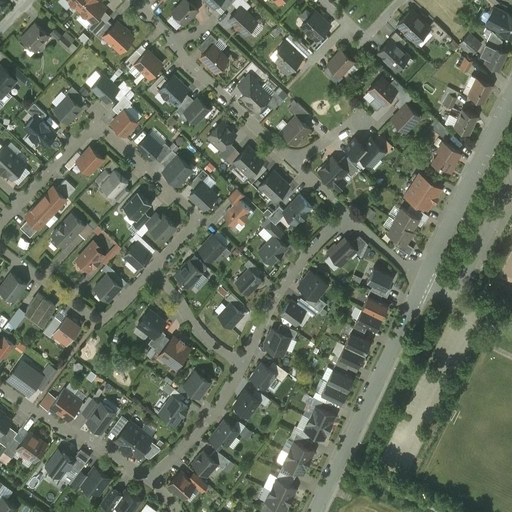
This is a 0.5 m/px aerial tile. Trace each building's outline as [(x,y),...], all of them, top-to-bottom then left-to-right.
[(84,0),(78,7),(92,21),(106,7),(98,0),(84,0)] [(182,0),(172,11),(174,13),(174,15),(180,21),(183,21),(185,22),(198,8),(190,0),(189,0),(182,0)] [(220,0),(218,3),(225,9),(232,2),(233,0),(220,0)] [(246,0),(238,8),(230,18),(235,23),(235,26),(237,28),(240,28),(246,33),(257,21),(246,10),(251,4),(246,0)] [(233,0),(232,2),(238,8),(246,0),(233,0)] [(511,14),(495,6),(491,15),(494,16),(490,24),(511,35),(511,14)] [(429,25),(412,9),(397,24),(415,41),(427,28),(430,26),(429,25)] [(315,10),(302,24),(316,38),(317,39),(324,31),(330,24),(315,10)] [(108,19),(95,32),(101,38),(104,35),(104,34),(113,24),(108,19)] [(113,24),(104,34),(104,35),(121,50),(134,36),(117,20),(113,24)] [(447,32),(434,20),(429,25),(430,26),(427,28),(440,40),(447,32)] [(36,22),(22,37),(20,40),(27,46),(29,44),(35,49),(49,34),(36,22)] [(502,38),(492,29),(486,41),(498,47),(502,39),(502,38)] [(74,39),(66,31),(63,34),(72,42),(74,39)] [(324,31),(317,39),(316,38),(311,44),(316,49),(329,36),(324,31)] [(406,41),(396,31),(390,37),(391,39),(392,38),(401,47),(406,41)] [(211,33),(198,46),(204,53),(213,43),(214,44),(218,40),(211,33)] [(72,42),(63,34),(58,40),(66,48),(72,42)] [(473,35),(467,41),(476,49),(482,43),(473,35)] [(391,39),(378,52),(396,69),(410,55),(401,47),(392,38),(391,39)] [(476,49),(467,41),(465,38),(460,43),(472,54),(476,49)] [(303,56),(286,40),(277,49),(283,54),(276,60),(282,66),(280,68),(286,73),(288,71),(303,56)] [(486,41),(481,53),(487,56),(485,61),(500,68),(508,52),(498,47),(486,41)] [(214,44),(213,43),(204,53),(201,57),(204,60),(204,61),(207,65),(209,64),(216,71),(228,58),(214,44)] [(137,48),(124,61),(131,67),(135,62),(143,54),(137,48)] [(143,54),(135,62),(150,76),(162,63),(156,56),(156,55),(154,54),(153,54),(148,49),(143,54)] [(354,60),(342,49),(328,63),(330,64),(340,75),(341,74),(354,60)] [(465,56),(463,62),(459,60),(456,65),(460,67),(467,71),(473,60),(465,56)] [(10,72),(1,64),(0,64),(0,82),(7,90),(12,85),(12,84),(17,79),(10,72)] [(340,75),(330,64),(324,70),(337,83),(343,76),(341,74),(340,75)] [(24,74),(16,66),(10,72),(17,79),(18,80),(24,74)] [(271,94),(249,72),(238,84),(246,92),(242,96),(257,110),(266,100),(270,96),(270,95),(271,94)] [(162,73),(150,86),(157,92),(160,88),(168,79),(162,73)] [(168,79),(160,88),(175,102),(188,87),(183,82),(184,81),(179,77),(178,78),(174,73),(168,79)] [(24,74),(18,80),(21,83),(27,77),(24,74)] [(104,74),(92,86),(104,98),(109,98),(119,88),(104,74)] [(396,90),(382,76),(369,89),(384,103),(396,90)] [(492,84),(477,76),(469,94),(484,101),(492,84)] [(132,86),(125,80),(123,83),(126,86),(124,87),(128,91),(132,86)] [(86,97),(72,85),(65,93),(67,95),(69,93),(79,103),(86,97)] [(459,91),(448,86),(445,91),(450,93),(457,96),(459,91)] [(271,94),(270,95),(270,96),(266,100),(274,108),(283,98),(275,90),(271,94)] [(408,90),(402,96),(408,101),(414,95),(408,90)] [(67,95),(55,108),(68,120),(73,115),(74,116),(75,116),(78,113),(78,111),(82,106),(79,103),(69,93),(67,95)] [(450,93),(444,103),(451,107),(457,96),(450,93)] [(125,94),(113,107),(120,113),(124,108),(125,109),(132,101),(125,94)] [(190,95),(182,103),(187,108),(195,99),(190,95)] [(187,108),(185,110),(190,116),(190,118),(192,121),(195,120),(197,122),(210,108),(198,96),(195,99),(187,108)] [(47,113),(34,101),(27,109),(34,116),(37,114),(42,119),(47,113)] [(311,113),(297,101),(290,109),(296,115),(296,114),(303,121),(311,113)] [(406,102),(392,117),(406,130),(420,115),(406,102)] [(187,108),(182,103),(177,108),(182,112),(185,110),(187,108)] [(120,113),(112,122),(125,134),(137,121),(125,109),(124,108),(120,113)] [(478,115),(462,108),(454,125),(469,133),(478,115)] [(42,119),(37,114),(34,116),(25,126),(31,132),(30,133),(37,139),(38,139),(45,145),(57,132),(42,119)] [(303,121),(296,114),(296,115),(282,129),(283,130),(282,131),(282,134),(285,137),(288,137),(289,136),(296,143),(310,128),(303,121)] [(437,117),(429,126),(445,137),(449,130),(437,117)] [(223,120),(208,135),(222,148),(230,140),(236,133),(223,120)] [(161,145),(148,134),(138,145),(151,158),(153,155),(162,146),(161,145)] [(371,136),(357,152),(369,163),(376,155),(379,157),(385,150),(386,149),(380,144),(371,136)] [(385,137),(380,144),(386,149),(385,150),(387,151),(393,144),(385,137)] [(461,150),(443,139),(439,146),(431,148),(432,156),(431,159),(441,165),(443,163),(451,168),(457,159),(455,158),(461,150)] [(230,140),(222,148),(218,152),(226,159),(227,158),(236,148),(237,147),(230,140)] [(173,148),(165,141),(161,145),(162,146),(153,155),(160,161),(173,148)] [(0,167),(2,169),(16,154),(6,144),(4,146),(0,149),(0,167)] [(241,153),(234,160),(249,174),(251,173),(261,162),(264,159),(249,145),(241,153)] [(103,158),(90,146),(77,160),(90,172),(103,158)] [(173,148),(160,161),(161,161),(167,166),(178,154),(179,154),(173,148)] [(236,148),(227,158),(232,163),(234,160),(241,153),(236,148)] [(16,154),(2,169),(7,174),(8,173),(12,178),(13,178),(20,170),(24,165),(26,163),(16,154)] [(167,166),(164,170),(178,183),(192,168),(178,154),(167,166)] [(345,155),(339,162),(347,170),(347,171),(351,175),(358,167),(345,155)] [(333,156),(319,170),(338,188),(346,180),(341,176),(347,171),(347,170),(339,162),(333,156)] [(77,171),(82,167),(74,158),(69,163),(77,171)] [(261,162),(251,173),(253,174),(256,178),(267,167),(261,162)] [(24,165),(20,170),(26,175),(30,171),(24,165)] [(106,167),(96,178),(101,182),(111,172),(106,167)] [(101,182),(100,183),(114,196),(115,196),(125,185),(129,181),(115,168),(111,172),(101,182)] [(203,168),(191,182),(197,187),(202,181),(209,174),(203,168)] [(290,184),(274,169),(260,184),(275,199),(290,184)] [(20,170),(13,178),(18,183),(26,175),(20,170)] [(431,178),(420,170),(405,192),(417,200),(418,199),(421,202),(427,205),(428,206),(433,198),(434,199),(438,194),(436,193),(441,185),(431,179),(431,178)] [(253,174),(248,179),(252,183),(256,178),(253,174)] [(66,177),(57,188),(67,197),(76,187),(66,177)] [(197,187),(190,194),(204,207),(217,194),(202,181),(197,187)] [(54,185),(40,199),(53,212),(67,197),(57,188),(54,185)] [(125,185),(115,196),(120,200),(130,190),(125,185)] [(237,187),(229,197),(234,202),(239,197),(241,198),(245,194),(237,187)] [(152,203),(138,189),(123,206),(136,218),(137,219),(146,210),(152,203)] [(285,209),(283,211),(286,213),(296,222),(301,216),(302,217),(307,212),(306,211),(312,205),(300,193),(285,209)] [(234,202),(224,214),(234,224),(240,218),(243,221),(248,215),(245,212),(250,207),(241,198),(239,197),(234,202)] [(40,199),(26,214),(39,227),(53,212),(40,199)] [(421,202),(418,207),(423,211),(427,205),(421,202)] [(280,205),(269,216),(271,219),(276,223),(286,213),(283,211),(285,209),(280,205)] [(418,207),(414,205),(410,211),(419,217),(420,217),(419,218),(425,222),(429,215),(423,211),(418,207)] [(410,211),(402,206),(394,218),(396,219),(412,229),(419,218),(419,217),(410,211)] [(146,210),(137,219),(136,218),(133,222),(139,228),(145,221),(151,216),(151,215),(146,210)] [(72,212),(52,233),(65,245),(85,223),(72,212)] [(177,226),(163,213),(156,220),(150,226),(150,227),(164,240),(177,226)] [(151,216),(145,221),(150,226),(156,220),(151,216)] [(39,226),(29,217),(20,226),(30,235),(39,226)] [(276,223),(271,219),(264,226),(273,235),(275,233),(278,237),(284,231),(276,223)] [(412,229),(396,219),(388,231),(398,238),(406,242),(414,230),(412,229)] [(137,231),(133,236),(137,240),(138,240),(142,236),(137,231)] [(213,233),(200,248),(212,260),(221,250),(226,255),(231,250),(213,233)] [(278,237),(275,233),(273,235),(259,250),(272,262),(288,246),(278,237)] [(359,234),(351,242),(357,248),(356,249),(362,255),(368,242),(359,234)] [(28,247),(31,240),(21,236),(18,243),(28,247)] [(149,243),(142,236),(138,240),(145,247),(149,243)] [(345,236),(337,244),(335,243),(328,250),(341,263),(356,249),(357,248),(351,242),(345,236)] [(406,242),(398,238),(395,244),(410,254),(414,247),(406,242)] [(94,240),(78,258),(89,268),(93,264),(94,265),(99,260),(98,259),(103,253),(98,248),(100,245),(94,240)] [(138,240),(137,240),(125,254),(139,267),(151,253),(145,247),(138,240)] [(208,266),(195,254),(190,259),(203,271),(208,266)] [(190,259),(176,274),(189,286),(192,286),(195,283),(194,280),(203,271),(190,259)] [(253,263),(249,259),(245,263),(249,267),(253,263)] [(113,267),(107,262),(102,267),(108,272),(113,267)] [(262,271),(253,263),(249,267),(258,276),(262,271)] [(374,265),(367,280),(373,283),(387,289),(388,286),(394,275),(374,265)] [(113,267),(108,272),(115,279),(120,274),(113,267)] [(249,267),(237,280),(240,283),(240,286),(242,289),(245,289),(249,292),(262,279),(258,276),(249,267)] [(325,280),(311,269),(299,285),(310,293),(317,298),(318,295),(325,287),(322,284),(325,280)] [(26,283),(12,272),(0,287),(0,288),(14,299),(26,283)] [(108,272),(95,286),(109,299),(122,285),(115,279),(108,272)] [(387,289),(373,283),(371,288),(383,294),(387,296),(392,287),(388,286),(387,289)] [(383,294),(371,288),(368,294),(380,299),(383,294)] [(55,305),(38,292),(27,307),(44,320),(55,305)] [(318,295),(317,298),(310,293),(306,299),(317,308),(320,310),(326,301),(318,295)] [(368,294),(362,306),(382,316),(388,303),(380,299),(368,294)] [(306,299),(301,296),(296,302),(306,310),(312,314),(317,308),(306,299)] [(296,302),(291,298),(281,312),(296,323),(306,310),(296,302)] [(231,301),(219,315),(231,326),(244,313),(231,301)] [(382,316),(362,306),(356,319),(368,324),(377,328),(382,316)] [(166,320),(150,308),(138,324),(154,336),(160,328),(166,320)] [(72,318),(67,313),(62,320),(55,329),(55,330),(70,341),(82,325),(77,321),(79,318),(74,315),(72,318)] [(62,320),(55,315),(44,329),(51,335),(55,330),(55,329),(62,320)] [(368,324),(356,319),(354,325),(365,330),(368,324)] [(298,330),(281,322),(278,330),(291,335),(291,336),(294,338),(298,330)] [(365,330),(354,325),(351,330),(362,336),(365,330)] [(278,330),(272,327),(269,334),(266,341),(265,345),(283,353),(291,336),(291,335),(278,330)] [(160,328),(154,336),(149,342),(155,347),(165,334),(166,333),(160,328)] [(351,330),(345,343),(365,352),(371,340),(362,336),(351,330)] [(155,347),(154,348),(160,353),(171,338),(165,334),(155,347)] [(179,339),(174,335),(171,338),(160,353),(161,353),(162,351),(170,357),(167,360),(176,366),(190,347),(184,343),(185,342),(180,338),(179,339)] [(0,352),(9,340),(4,336),(0,341),(0,352)] [(9,340),(0,352),(6,356),(15,344),(9,340)] [(365,352),(345,343),(339,355),(350,361),(359,365),(365,353),(365,352)] [(350,361),(339,355),(336,361),(348,367),(350,361)] [(288,371),(274,360),(269,366),(277,372),(275,375),(282,380),(288,371)] [(269,366),(262,361),(251,376),(266,386),(275,375),(277,372),(269,366)] [(348,367),(336,361),(333,367),(345,372),(348,367)] [(27,367),(21,362),(10,376),(17,380),(15,383),(20,386),(21,384),(30,390),(41,376),(35,372),(36,370),(29,365),(27,367)] [(345,372),(333,367),(327,379),(348,389),(354,377),(345,372)] [(185,384),(185,385),(193,391),(200,396),(211,381),(196,370),(185,384)] [(46,373),(42,378),(48,382),(52,376),(46,373)] [(42,378),(36,387),(41,391),(48,382),(42,378)] [(348,389),(327,379),(321,392),(328,395),(334,398),(342,402),(348,389),(347,389),(348,389)] [(175,387),(168,382),(164,388),(171,393),(175,387)] [(193,391),(185,385),(185,384),(182,382),(177,388),(184,394),(188,397),(193,391)] [(64,387),(51,405),(60,412),(73,394),(64,387)] [(177,388),(175,387),(171,393),(173,394),(180,400),(184,394),(177,388)] [(246,388),(234,403),(235,404),(234,405),(235,408),(238,410),(241,410),(242,409),(249,414),(260,398),(246,388)] [(321,392),(318,390),(315,396),(322,399),(325,401),(328,395),(321,392)] [(315,396),(309,393),(305,400),(312,403),(315,396)] [(73,394),(60,412),(69,418),(82,400),(73,394)] [(173,394),(160,411),(175,422),(183,412),(184,413),(187,408),(186,407),(188,405),(180,400),(173,394)] [(334,398),(328,395),(325,401),(332,404),(334,398)] [(92,396),(82,410),(90,416),(100,402),(92,396)] [(104,396),(102,401),(119,409),(121,404),(104,396)] [(322,399),(315,396),(312,403),(316,405),(316,404),(319,406),(322,399)] [(90,416),(87,420),(102,431),(115,413),(100,402),(90,416)] [(319,406),(316,404),(316,405),(313,410),(310,416),(330,426),(333,420),(335,414),(319,406)] [(1,409),(0,408),(0,432),(0,433),(1,433),(8,424),(12,419),(1,411),(1,409)] [(122,413),(111,429),(119,435),(130,419),(122,413)] [(330,426),(310,416),(307,422),(308,422),(305,428),(315,433),(324,437),(327,431),(327,432),(330,426)] [(239,429),(225,418),(210,436),(219,442),(222,438),(228,442),(239,429)] [(119,435),(116,439),(122,443),(121,444),(126,448),(141,428),(130,419),(119,435)] [(8,424),(1,433),(0,433),(0,440),(7,446),(14,436),(18,431),(8,424)] [(253,429),(246,425),(241,431),(248,436),(253,429)] [(303,427),(297,425),(294,431),(296,432),(300,433),(303,427)] [(305,428),(303,427),(300,433),(308,437),(312,439),(315,433),(305,428)] [(141,428),(126,448),(132,452),(132,451),(139,455),(141,451),(150,439),(153,436),(141,428)] [(300,433),(296,432),(293,439),(294,440),(295,440),(305,444),(308,437),(300,433)] [(32,436),(29,436),(27,435),(22,442),(18,447),(19,447),(35,459),(46,443),(34,434),(32,436)] [(7,446),(4,450),(12,457),(19,447),(18,447),(22,442),(14,436),(7,446)] [(312,439),(308,437),(305,444),(313,448),(316,441),(312,439)] [(150,439),(141,451),(149,457),(161,447),(150,439)] [(305,444),(295,440),(294,440),(292,445),(289,451),(309,461),(312,455),(312,454),(314,449),(313,448),(305,444)] [(74,457),(59,446),(45,465),(61,476),(69,466),(75,458),(74,457)] [(90,455),(81,448),(74,457),(84,464),(90,455)] [(230,459),(216,448),(210,455),(218,462),(223,466),(230,459)] [(210,455),(204,449),(193,461),(207,474),(218,462),(210,455)] [(309,461),(289,451),(286,457),(284,462),(289,465),(298,469),(303,472),(306,466),(306,467),(309,461)] [(84,464),(74,457),(75,458),(69,466),(71,466),(79,471),(81,469),(84,464)] [(284,462),(280,470),(286,472),(289,465),(284,462)] [(111,477),(95,465),(88,474),(81,483),(82,484),(90,490),(92,487),(97,491),(102,483),(105,485),(111,477)] [(298,469),(289,465),(286,472),(295,476),(298,469)] [(88,474),(81,469),(79,471),(71,482),(79,488),(82,484),(81,483),(88,474)] [(196,483),(181,470),(169,483),(184,496),(196,483)] [(286,472),(280,470),(277,477),(291,484),(295,476),(286,472)] [(291,484),(277,477),(274,482),(271,488),(291,498),(294,492),(296,486),(291,484)] [(203,478),(197,484),(202,489),(208,483),(203,478)] [(112,486),(102,501),(112,509),(115,504),(122,494),(112,486)] [(131,511),(141,499),(126,488),(122,494),(115,504),(126,511),(131,511)] [(291,498),(271,488),(268,494),(269,494),(266,500),(286,509),(288,504),(289,504),(291,498)] [(3,498),(0,502),(0,511),(14,511),(17,508),(3,498)] [(274,511),(276,507),(265,501),(262,507),(272,511),(274,511)]
